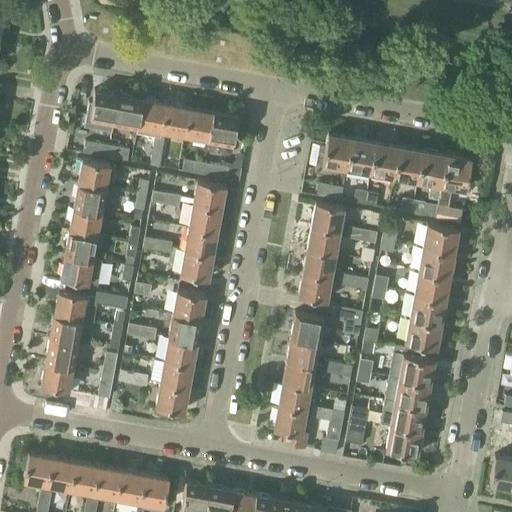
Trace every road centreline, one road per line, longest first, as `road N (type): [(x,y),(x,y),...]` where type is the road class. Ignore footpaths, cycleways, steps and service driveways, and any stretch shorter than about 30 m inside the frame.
road 1 (residential): [(208,447),(274,93)]
road 2 (residential): [(3,364),(67,50)]
road 3 (residential): [(460,490),(208,447)]
road 4 (residential): [(274,93),(511,137)]
road 5 (residential): [(67,50),(274,93)]
road 6 (residential): [(208,447),(0,410)]
road 7 (residential): [(460,490),(495,291)]
